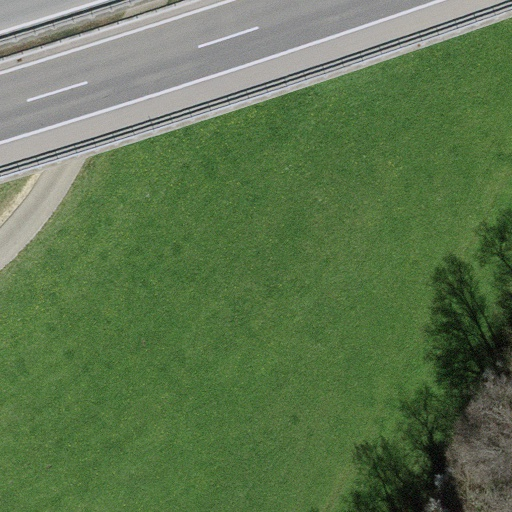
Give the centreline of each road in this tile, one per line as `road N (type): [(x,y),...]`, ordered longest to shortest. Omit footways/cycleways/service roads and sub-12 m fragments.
road 1 (motorway): [(0,106),(334,0)]
road 2 (track): [(0,247),(65,161),(149,0)]
